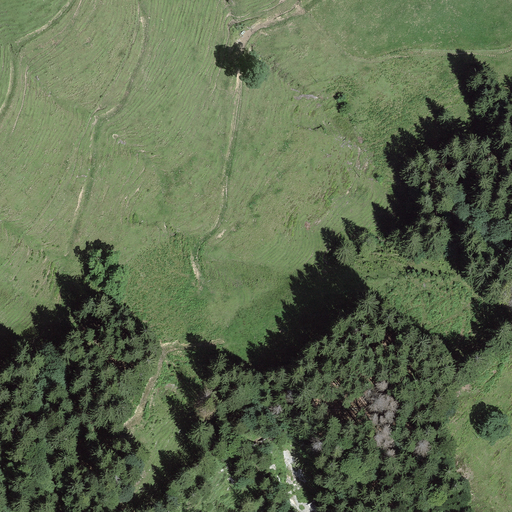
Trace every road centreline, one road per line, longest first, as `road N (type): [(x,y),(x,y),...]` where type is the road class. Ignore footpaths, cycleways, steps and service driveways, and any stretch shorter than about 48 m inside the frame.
road 1 (track): [(199,286),(196,247),(224,201),(244,39),(316,0)]
road 2 (track): [(71,248),(99,122),(123,103),(145,42),(141,0)]
road 3 (track): [(0,116),(15,48),(74,0)]
